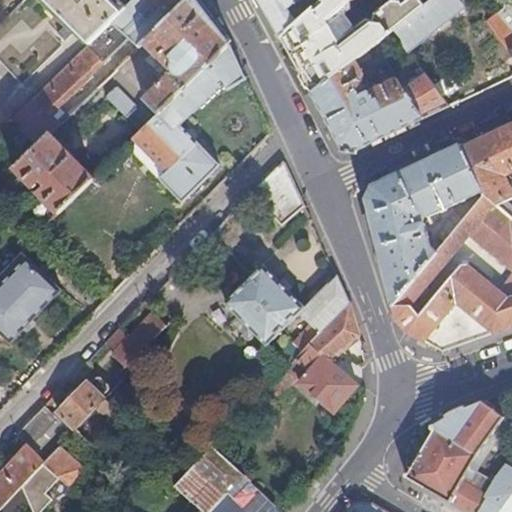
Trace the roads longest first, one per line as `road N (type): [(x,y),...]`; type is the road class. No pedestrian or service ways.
road 1 (residential): [(0,435),(277,147),(297,136)]
road 2 (secondary): [(322,185),(388,359),(388,400)]
road 3 (residential): [(322,185),(511,93)]
road 4 (secondary): [(297,136),(225,0)]
road 5 (residential): [(511,357),(388,400)]
